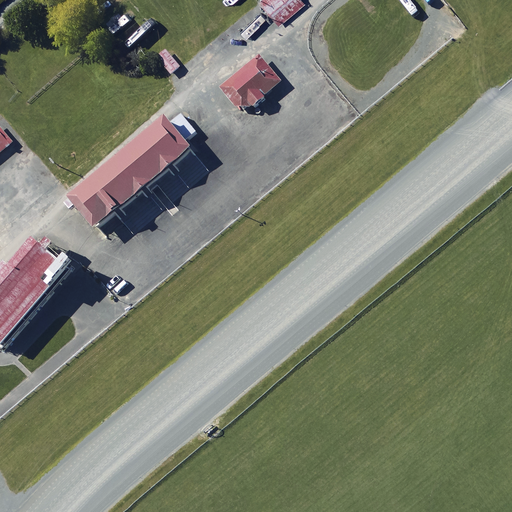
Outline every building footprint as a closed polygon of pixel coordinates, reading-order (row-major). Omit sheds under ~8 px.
[(257,0),(257,1),(279,27),(305,5),(300,0),(257,0)] [(182,69),(167,50),(158,57),(172,76),(182,69)] [(258,66),(222,94),(243,121),(279,93),(258,66)] [(171,131),(71,209),(96,240),(195,163),(171,131)] [(0,166),(14,156),(0,137),(0,166)] [(40,242),(0,288),(0,348),(6,353),(75,273),(64,263),(40,242)]
